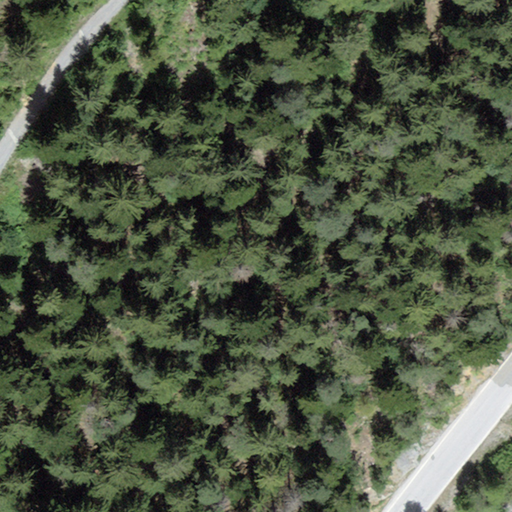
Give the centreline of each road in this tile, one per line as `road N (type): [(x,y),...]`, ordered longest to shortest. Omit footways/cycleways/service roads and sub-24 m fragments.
road 1 (track): [(106,0),(0,152)]
road 2 (tertiary): [(403,511),(511,378)]
